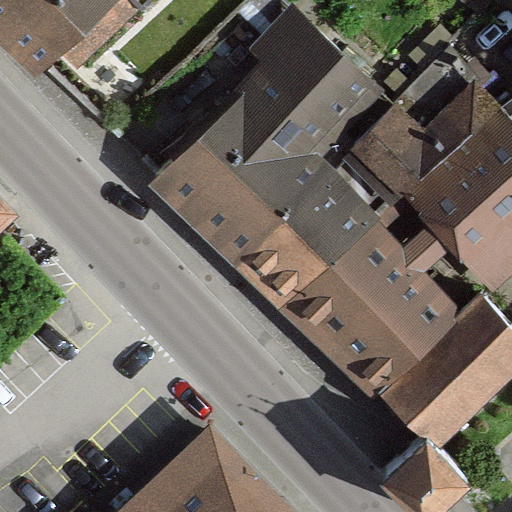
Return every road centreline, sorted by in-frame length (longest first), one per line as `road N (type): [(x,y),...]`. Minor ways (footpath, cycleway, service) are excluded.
road 1 (secondary): [(168,324),(353,511)]
road 2 (secondary): [(0,145),(168,324)]
road 3 (residential): [(0,443),(168,324)]
